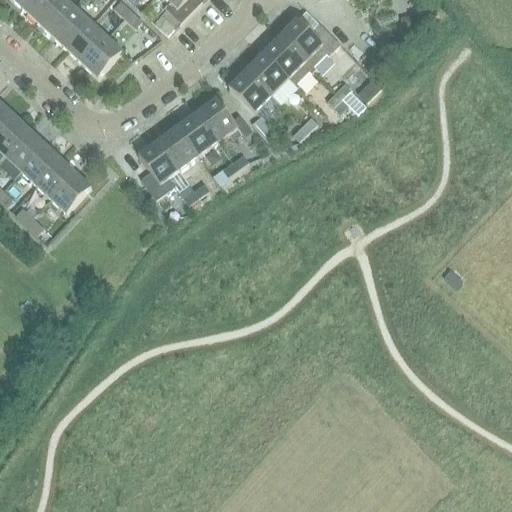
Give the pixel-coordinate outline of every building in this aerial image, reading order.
[(8,0),(23,13),(35,0),(8,0)] [(38,27),(63,0),(62,0),(35,0),(23,13),(38,27)] [(53,41),(78,14),(63,0),(38,27),(53,41)] [(136,0),(122,0),(135,11),(141,5),(136,0)] [(163,0),(170,7),(165,12),(181,28),(203,7),(196,0),(163,0)] [(125,23),(132,16),(121,6),(114,13),(125,23)] [(435,7),(426,17),(439,30),(449,21),(435,7)] [(68,55),(93,28),(78,14),(53,41),(68,55)] [(136,33),(143,26),(132,16),(125,23),(136,33)] [(415,18),(401,22),(405,37),(420,33),(415,18)] [(155,28),(168,40),(175,33),(166,25),(165,27),(159,22),(155,28)] [(315,76),(341,50),(320,29),(311,38),(298,25),(281,42),(315,76)] [(83,69),(108,42),(93,28),(68,55),(83,69)] [(108,42),(83,69),(98,83),(123,56),(108,42)] [(298,93),(315,76),(281,42),(264,59),(290,84),(298,93)] [(57,53),(47,69),(62,79),(72,62),(57,53)] [(273,102),(290,84),(264,59),(247,76),(273,102)] [(255,119),(273,102),(247,76),(230,93),(255,119)] [(367,108),(382,94),(373,85),(359,99),(367,108)] [(367,112),(351,96),(352,95),(346,89),(337,97),(358,119),(359,120),(367,112)] [(349,110),(358,119),(337,97),(328,106),(334,113),(340,119),(349,110)] [(240,120),(233,125),(217,104),(198,118),(219,148),(230,140),(234,146),(243,140),(246,143),(253,137),(240,120)] [(0,139),(17,122),(1,107),(0,108),(0,139)] [(200,162),(219,148),(198,118),(178,132),(200,162)] [(278,139),(262,120),(253,128),(269,147),(278,139)] [(0,156),(7,162),(32,136),(17,122),(0,139),(0,156)] [(303,131),(309,138),(318,129),(312,122),(303,131)] [(301,146),(309,138),(303,131),(294,140),(301,146)] [(180,176),(200,162),(178,132),(159,147),(180,176)] [(22,176),(46,150),(32,136),(7,162),(22,176)] [(170,183),(180,176),(159,147),(139,161),(151,177),(141,184),(157,205),(176,191),(170,183)] [(37,190),(61,164),(46,150),(22,176),(37,190)] [(239,175),(249,167),(244,160),(234,168),(239,175)] [(52,204),(76,178),(61,164),(37,190),(52,204)] [(229,182),(239,175),(234,168),(224,175),(229,182)] [(52,204),(67,218),(92,192),(76,178),(52,204)] [(219,179),(214,182),(220,189),(224,186),(219,179)] [(195,196),(200,203),(210,196),(205,189),(195,196)] [(0,204),(8,212),(15,205),(4,195),(0,199),(0,204)] [(190,211),(200,203),(195,196),(185,204),(190,211)] [(27,230),(34,223),(23,213),(17,220),(27,230)] [(38,240),(45,233),(34,223),(27,230),(38,240)]
